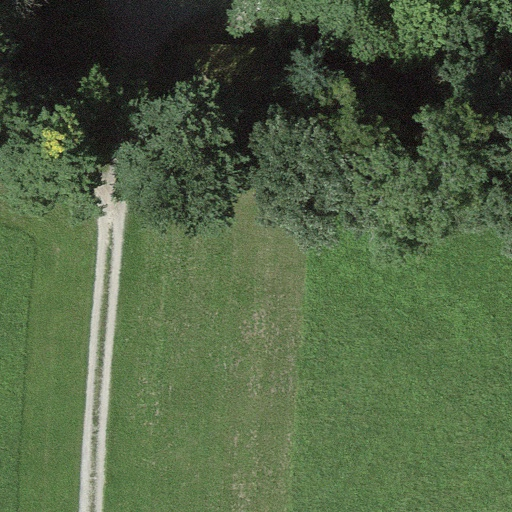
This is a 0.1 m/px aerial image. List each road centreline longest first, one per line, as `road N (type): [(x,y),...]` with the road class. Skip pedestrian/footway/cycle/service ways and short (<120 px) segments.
road 1 (track): [(91,511),(132,60),(118,0)]
road 2 (track): [(0,146),(122,165)]
